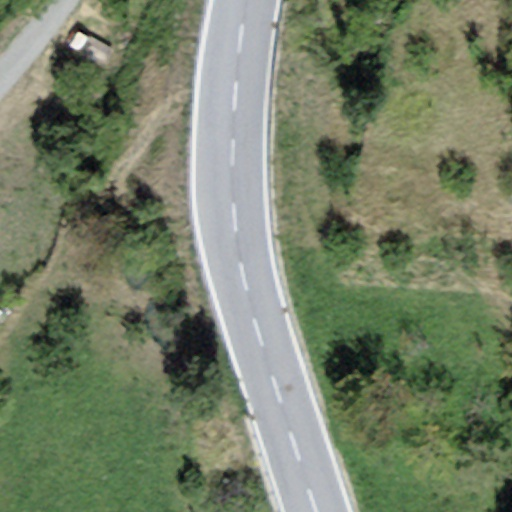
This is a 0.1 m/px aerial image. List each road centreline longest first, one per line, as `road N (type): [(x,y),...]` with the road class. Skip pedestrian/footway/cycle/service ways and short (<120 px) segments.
road 1 (tertiary): [(256,0),(240,140),(253,301),(321,511)]
road 2 (unclassified): [(82,0),(0,107)]
